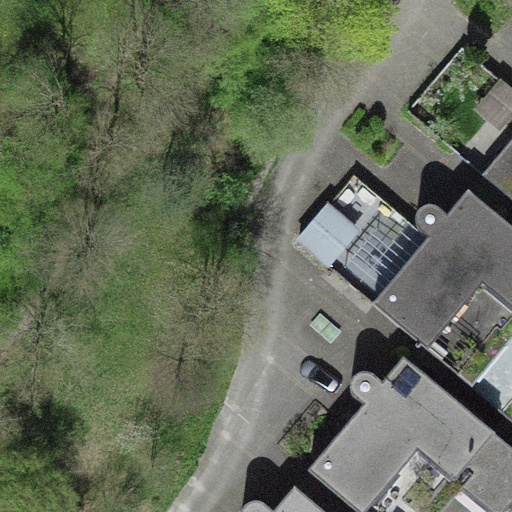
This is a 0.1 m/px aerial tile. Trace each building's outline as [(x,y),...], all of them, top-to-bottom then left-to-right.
[(511,140),(509,144),(482,176),(511,200),(511,140)] [(457,205),(447,217),(440,211),(438,209),(435,208),(433,207),(430,207),(427,207),(424,208),(421,210),(419,212),(417,215),(416,218),(415,221),(416,224),(416,227),(417,229),(419,231),(421,233),(428,240),(451,260),(491,212),(468,193),(457,205)] [(472,279),(511,312),(511,229),(491,212),(451,260),(428,240),(373,305),(418,343),(472,279)] [(511,312),(472,279),(418,343),(450,370),(485,399),(511,367),(511,312)] [(393,372),(382,384),(374,377),(372,375),(370,374),(367,374),(364,373),(362,374),(359,375),(356,376),(353,378),(352,381),(350,384),(350,387),(350,390),(351,393),(352,395),(353,398),(355,400),(363,406),(309,471),(332,491),(426,379),(403,359),(393,372)] [(511,367),(485,399),(470,417),(430,465),(454,485),(463,493),(464,492),(486,511),(503,511),(511,502),(511,367)] [(449,398),(426,379),(332,491),(356,511),(389,511),(430,465),(470,417),(449,398)] [(439,511),(435,508),(454,485),(430,465),(389,511),(439,511)] [(283,502),(274,511),(271,511),(265,507),(263,505),(261,504),(258,503),(255,503),(252,503),(249,504),(247,506),(244,508),(243,511),(241,511),(313,511),(317,508),(294,489),(283,502)] [(511,511),(511,502),(503,511),(511,511)]
